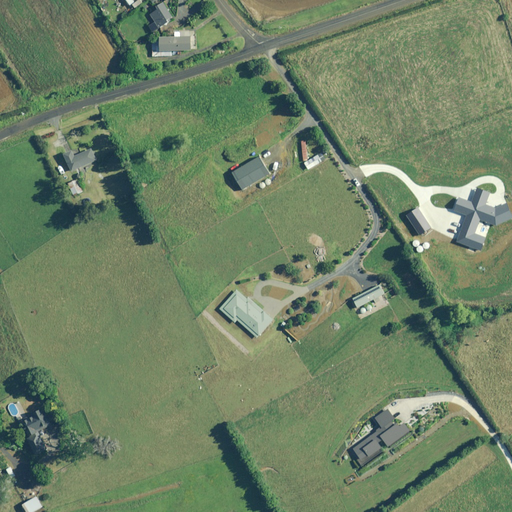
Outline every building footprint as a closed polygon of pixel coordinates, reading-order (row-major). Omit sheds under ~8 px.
[(174,18),(164,3),(156,8),(157,10),(151,15),(159,28),(174,18)] [(191,50),(191,36),(160,37),(161,44),(153,44),(153,56),(172,56),(172,51),(191,50)] [(97,160),(95,156),(101,153),(98,146),(102,144),(100,138),(85,145),(88,150),(75,156),(72,151),(64,155),(72,172),(97,160)] [(325,155),(324,152),(305,163),(309,170),(322,162),(320,158),(325,155)] [(270,174),(260,157),(233,173),(243,190),(270,174)] [(108,174),(103,169),(97,176),(103,180),(108,174)] [(384,294),(380,285),(353,299),(358,308),(384,294)] [(247,299),(237,290),(220,309),(235,323),(237,320),(257,338),(273,320),(248,298),(247,299)] [(395,295),(393,291),(385,295),(388,299),(395,295)] [(35,415),(31,417),(20,422),(36,455),(47,450),(38,431),(50,425),(42,409),(34,413),(35,415)] [(384,451),(379,444),(384,440),(389,447),(411,431),(404,421),(398,425),(395,421),(397,419),(390,409),(376,419),(379,425),(349,447),(363,466),(384,451)] [(34,511),(43,507),(37,497),(23,505),(27,511),(34,511)]
